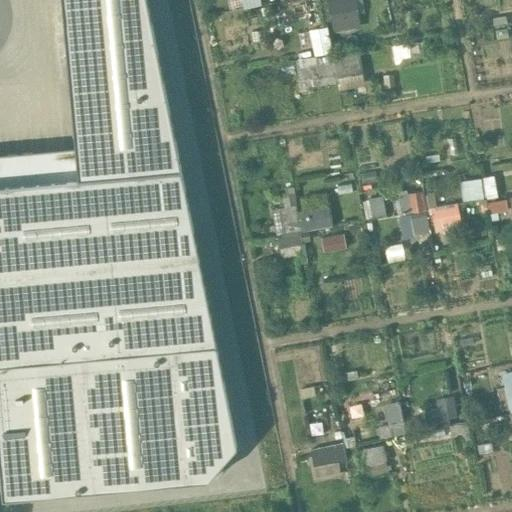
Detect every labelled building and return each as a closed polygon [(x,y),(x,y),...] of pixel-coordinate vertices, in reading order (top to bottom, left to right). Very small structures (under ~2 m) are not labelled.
[(58,0),(72,151),(76,185),(184,173),(145,0),(58,0)] [(230,0),(231,9),(245,8),(244,0),(230,0)] [(334,0),(335,29),(364,28),(362,0),(334,0)] [(330,25),(312,29),(319,55),(337,51),(330,25)] [(345,73),(364,72),(363,54),(304,56),(305,80),(345,78),(345,73)] [(346,88),(370,84),(368,72),(345,76),(346,88)] [(0,191),(76,185),(72,151),(0,157),(0,191)] [(76,185),(0,191),(0,469),(3,503),(207,486),(241,452),(184,173),(76,185)] [(499,176),(461,178),(462,198),(500,197),(499,176)] [(278,233),(336,225),(333,205),(301,209),(297,186),(272,189),(278,233)] [(401,214),(429,211),(427,191),(399,194),(401,214)] [(511,195),(491,197),(492,218),(511,216),(511,195)] [(387,196),(366,198),(368,217),(389,215),(387,196)] [(432,207),(434,218),(460,213),(458,202),(432,207)] [(400,220),(405,236),(434,228),(430,212),(400,220)] [(284,254),(305,251),(302,230),(281,233),(284,254)] [(327,250),(349,247),(347,233),(325,235),(327,250)] [(502,386),(505,410),(511,409),(511,370),(506,371),(508,386),(502,386)] [(457,396),(442,396),(443,424),(458,424),(457,396)] [(383,425),(384,436),(409,433),(405,401),(389,403),(391,424),(383,425)] [(314,446),(319,477),(343,473),(341,459),(348,458),(346,441),(314,446)] [(388,445),(363,447),(363,461),(389,459),(388,445)]
